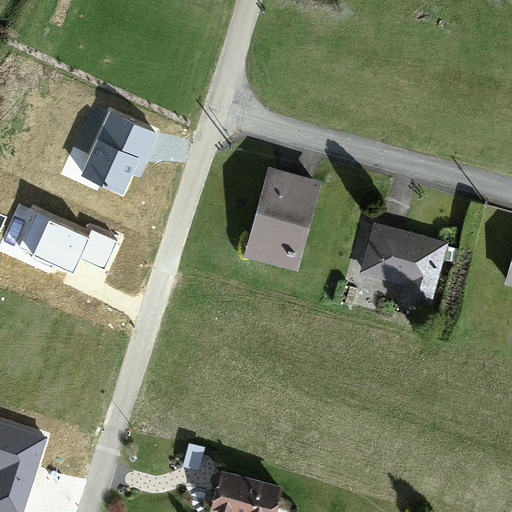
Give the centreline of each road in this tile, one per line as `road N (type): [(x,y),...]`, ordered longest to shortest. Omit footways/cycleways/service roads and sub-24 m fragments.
road 1 (residential): [(217,107),(88,511)]
road 2 (residential): [(217,107),(511,187)]
